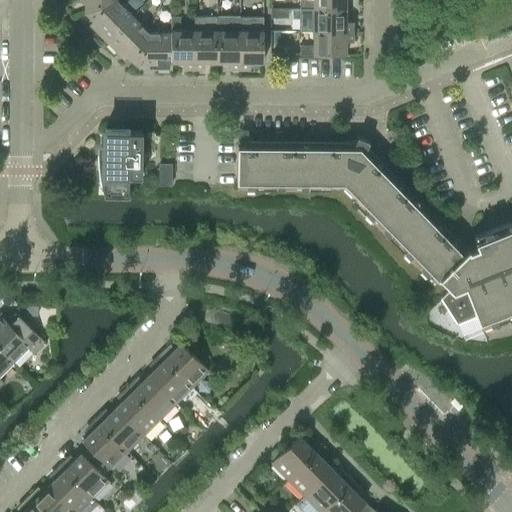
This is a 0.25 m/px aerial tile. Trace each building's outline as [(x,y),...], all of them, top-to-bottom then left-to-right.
[(84,13),(115,0),(79,0),(79,2),(84,2),(84,13)] [(132,16),(116,0),(115,0),(84,13),(92,21),(89,24),(106,41),(132,16)] [(299,0),(299,8),(345,8),(344,0),(299,0)] [(313,17),(313,30),(352,31),(352,21),(345,21),(345,8),(299,8),(299,17),(313,17)] [(127,56),(135,64),(148,32),(132,16),(106,41),(123,59),(127,56)] [(170,16),(170,32),(171,32),(170,61),(171,61),(183,62),(183,69),(193,69),(193,30),(179,30),(179,16),(170,16)] [(217,62),(217,16),(194,16),(193,30),(193,69),(203,69),(203,62),(217,62)] [(239,30),(225,30),(225,16),(217,16),(217,62),(229,62),(229,69),(240,69),(240,30),(239,30)] [(262,16),(253,16),(239,16),(239,30),(240,30),(240,69),(249,69),(249,62),(262,62),(262,16)] [(352,31),(313,30),(313,45),(299,45),(299,54),(345,54),(345,41),(352,41),(352,31)] [(170,32),(148,32),(135,64),(146,64),(146,68),(171,68),(171,61),(170,61),(171,32),(170,32)] [(104,146),(97,146),(97,148),(97,158),(98,167),(100,177),(102,186),(104,195),(128,195),(128,190),(128,176),(141,176),(141,164),(141,156),(141,131),(129,130),(129,128),(104,127),(104,130),(104,146)] [(236,182),(236,188),(254,188),(254,182),(277,183),(277,188),(308,189),(308,183),(343,184),(368,208),(364,212),(384,233),(388,229),(408,249),(404,253),(426,276),(430,272),(437,280),(439,278),(450,288),(440,298),(456,323),(476,315),(480,326),(496,319),(496,320),(511,314),(511,220),(482,232),(484,236),(474,240),(474,241),(476,247),(469,250),(467,244),(466,245),(465,243),(372,152),(373,151),(371,149),(370,150),(366,146),(368,141),(365,140),(356,136),(354,141),(346,141),(246,140),(246,145),(238,145),(238,144),(237,144),(236,143),(236,182)] [(159,164),(159,185),(171,185),(171,164),(159,164)] [(0,314),(0,349),(12,361),(27,346),(33,352),(44,341),(14,311),(5,320),(0,314)] [(165,347),(158,353),(190,386),(207,369),(180,342),(170,352),(165,347)] [(0,384),(3,382),(0,379),(0,373),(12,361),(0,349),(0,384)] [(190,386),(158,353),(152,360),(157,365),(147,375),(174,402),(190,386)] [(158,418),(174,402),(147,375),(138,384),(133,379),(126,386),(158,418)] [(142,434),(158,418),(126,386),(119,392),(124,397),(115,407),(142,434)] [(94,418),(126,450),(142,434),(115,407),(105,416),(100,411),(94,418)] [(109,467),(126,450),(94,418),(87,425),(92,430),(82,440),(91,449),(87,453),(103,468),(107,465),(109,467)] [(270,461),(287,478),(320,446),(313,440),(308,445),(298,434),(270,461)] [(287,478),(303,495),(330,468),(321,458),(326,453),(320,446),(287,478)] [(58,464),(91,497),(107,480),(100,472),(103,468),(87,453),(84,456),(80,452),(70,463),(65,458),(58,464)] [(57,476),(47,485),(73,511),(75,511),(91,497),(58,464),(52,471),(57,476)] [(303,495),(319,511),(352,479),(345,472),(340,477),(330,468),(303,495)] [(352,479),(319,511),(320,511),(365,511),(367,510),(361,503),(363,501),(353,491),(358,485),(352,479)] [(33,490),(26,496),(41,511),(73,511),(47,485),(38,495),(33,490)] [(24,508),(20,511),(41,511),(26,496),(19,503),(24,508)]
